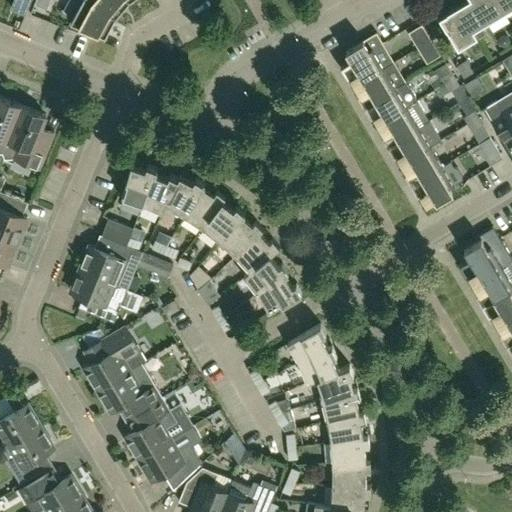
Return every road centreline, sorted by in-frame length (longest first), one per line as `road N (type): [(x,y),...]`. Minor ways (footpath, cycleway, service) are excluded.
road 1 (residential): [(29,345),(23,314),(118,89)]
road 2 (unclassified): [(211,127),(278,161),(351,282)]
road 3 (residential): [(211,127),(235,75),(366,0)]
road 4 (unclassified): [(351,282),(425,411),(432,460)]
road 5 (residential): [(131,511),(29,345)]
road 6 (residential): [(351,282),(511,184)]
road 7 (unclassified): [(0,42),(118,89)]
